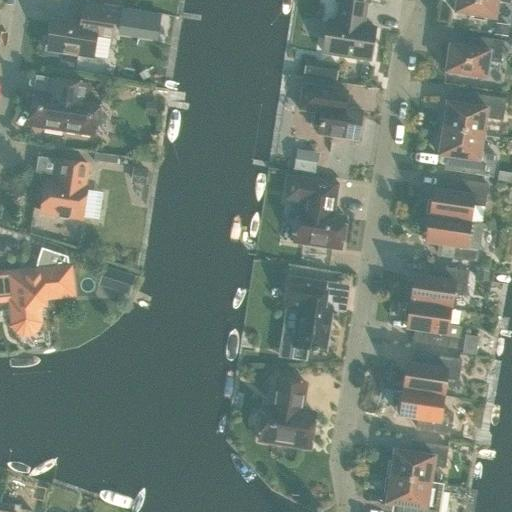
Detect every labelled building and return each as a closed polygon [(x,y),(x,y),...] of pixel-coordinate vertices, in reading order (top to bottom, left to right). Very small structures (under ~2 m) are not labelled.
[(366,4),(340,0),(337,22),(328,20),(323,53),(370,60),(375,28),(362,26),(366,4)] [(509,3),(509,0),(456,0),(455,13),(469,15),(468,19),(485,22),(485,17),(495,19),(497,1),(509,3)] [(116,13),(84,8),(81,24),(52,19),(49,41),(47,41),(45,51),(93,58),(97,36),(112,38),(116,13)] [(123,10),(120,34),(155,39),(159,15),(123,10)] [(500,62),(503,41),(474,37),(472,48),(450,45),(448,56),(444,55),(441,69),(446,70),(445,72),(486,78),(488,61),(500,62)] [(324,79),(335,81),(337,65),(327,64),(324,79)] [(52,95),(38,93),(34,124),(83,132),(86,115),(90,116),(93,101),(84,99),(85,88),(54,83),(52,95)] [(347,91),(303,84),(299,110),(313,112),(311,126),(331,129),(330,136),(358,140),(362,111),(345,108),(347,91)] [(441,113),(438,128),(483,135),(486,118),(502,120),(506,99),(471,94),(469,106),(447,102),(445,113),(441,113)] [(157,103),(147,102),(145,115),(156,117),(157,103)] [(483,135),(438,128),(436,144),(440,145),(439,155),(461,159),(459,172),(491,177),(495,154),(481,152),(483,135)] [(318,153),(297,150),(294,169),(316,172),(318,153)] [(117,156),(93,152),(92,160),(116,164),(117,156)] [(88,164),(60,160),(57,184),(45,182),(41,212),(58,214),(60,217),(67,218),(70,216),(83,218),(87,189),(84,188),(88,164)] [(148,170),(133,167),(131,181),(146,184),(148,170)] [(338,184),(308,179),(287,176),(284,201),(304,204),(303,211),(298,210),(293,243),(341,250),(346,217),(330,215),(332,207),(334,208),(338,184)] [(430,216),(470,222),(473,205),(484,207),(488,184),(458,180),(456,193),(434,189),(430,216)] [(467,239),(470,222),(430,216),(426,242),(448,246),(446,258),(476,262),(479,241),(467,239)] [(71,294),(68,257),(42,248),(38,260),(37,262),(36,265),(36,267),(36,269),(0,273),(0,274),(5,274),(8,300),(12,300),(14,322),(14,325),(18,330),(24,333),(30,332),(35,328),(38,323),(37,320),(38,320),(35,297),(71,294)] [(415,276),(411,302),(451,308),(454,291),(465,293),(469,272),(439,267),(437,279),(415,276)] [(111,288),(116,271),(104,268),(99,285),(111,288)] [(325,283),(292,278),(287,308),(299,310),(293,346),(314,349),(313,352),(317,353),(318,350),(325,351),(332,309),(321,307),(325,283)] [(451,308),(411,302),(410,303),(406,303),(404,317),(408,318),(407,329),(429,332),(427,345),(457,350),(460,327),(448,325),(451,308)] [(407,363),(403,390),(444,396),(446,379),(458,381),(461,360),(432,355),(430,367),(407,363)] [(306,384),(277,379),(272,409),(265,408),(265,406),(264,406),(259,440),(260,441),(260,439),(309,447),(309,448),(310,448),(316,414),(314,414),(314,415),(299,413),(300,407),(301,407),(302,406),(303,406),(303,405),(306,384)] [(444,396),(403,390),(399,416),(422,420),(420,432),(450,436),(453,415),(441,413),(444,396)] [(390,477),(430,483),(433,466),(445,468),(448,446),(418,442),(417,454),(394,450),(390,477)] [(438,511),(442,485),(430,483),(390,477),(386,504),(403,506),(401,511),(438,511)] [(0,502),(0,511),(32,511),(33,511),(20,509),(21,505),(0,502)]
